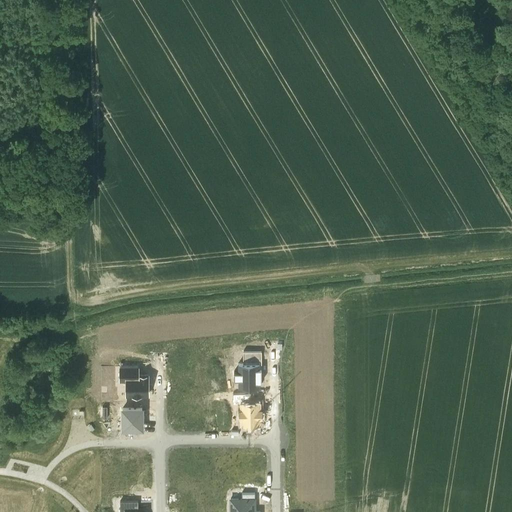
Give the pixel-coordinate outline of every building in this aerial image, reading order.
[(243,351),(244,363),(259,363),(259,351),(243,351)] [(259,386),(259,363),(244,363),(239,363),(239,372),(234,372),(235,379),(239,378),(239,387),(259,386)] [(127,376),(138,376),(138,366),(120,367),(121,379),(127,379),(127,376)] [(127,379),(128,394),(147,393),(147,375),(138,376),(127,376),(127,379)] [(241,403),(250,403),(250,393),(233,394),(233,403),(241,403)] [(259,423),(259,403),(250,403),(241,403),(242,424),(259,423)] [(123,408),(123,428),(142,428),(142,408),(123,408)] [(230,511),(259,511),(259,510),(254,510),(254,499),(230,499),(230,511)] [(137,511),(138,501),(120,501),(120,511),(137,511)]
